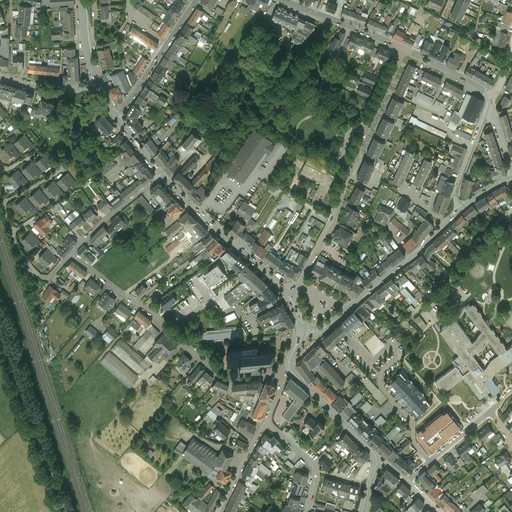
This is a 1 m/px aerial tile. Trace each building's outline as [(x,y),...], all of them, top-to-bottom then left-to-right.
[(72,8),(73,8),(73,4),(75,4),(74,4),(74,0),(50,0),(50,2),(48,2),(48,8),(37,8),(37,11),(51,10),(60,9),(72,8)] [(182,6),(173,0),(172,0),(172,1),(173,2),(170,6),(179,11),(182,6)] [(245,0),(245,1),(250,3),(249,6),(248,5),(246,8),(242,6),(239,10),(247,14),(254,4),(255,0),(245,0)] [(255,0),(254,4),(251,8),(257,11),(259,5),(260,2),(266,5),(266,4),(268,0),(255,0)] [(341,8),(343,0),(336,0),(336,3),(327,1),(325,9),(337,12),(338,7),(341,8)] [(442,0),(435,0),(433,6),(439,9),(442,0)] [(465,7),(456,3),(453,9),(463,13),(465,7)] [(225,9),(217,5),(214,9),(217,11),(214,16),(219,19),(225,9)] [(179,11),(170,6),(168,10),(167,9),(164,6),(162,8),(166,11),(175,17),(179,11)] [(202,9),(197,6),(194,11),(199,14),(202,9)] [(418,10),(410,6),(407,12),(415,16),(418,10)] [(352,8),(350,7),(349,10),(347,17),(352,19),(355,12),(351,11),(352,9),(352,10),(353,8),(352,8)] [(60,9),(62,38),(74,37),(72,8),(60,9)] [(349,10),(343,8),(341,15),(347,17),(349,10)] [(361,9),(357,8),(355,12),(352,19),(358,21),(361,14),(362,12),(361,11),(361,9)] [(299,19),(276,9),(272,18),(295,28),(296,25),(300,26),(297,33),(295,32),(291,39),(300,44),(304,37),(306,38),(309,31),(311,32),(314,24),(305,20),(304,22),(299,19)] [(463,13),(453,9),(450,15),(460,19),(463,13)] [(111,10),(108,10),(108,16),(101,17),(102,20),(112,20),(111,11),(111,10)] [(175,17),(166,11),(165,12),(166,13),(163,17),(171,23),(175,17)] [(199,14),(194,11),(190,16),(195,20),(199,14)] [(367,17),(361,14),(358,21),(364,23),(367,17)] [(195,20),(190,16),(187,21),(192,25),(195,20)] [(373,17),(370,16),(366,24),(375,29),(379,20),(373,17)] [(397,17),(393,22),(392,22),(391,23),(394,25),(396,26),(399,21),(400,19),(397,17)] [(382,22),(379,20),(375,29),(383,32),(387,26),(384,24),(382,23),(382,22)] [(165,21),(161,27),(166,30),(170,25),(165,21)] [(391,23),(384,33),(392,37),(394,34),(393,33),(393,32),(391,31),(394,25),(391,23)] [(185,24),(180,31),(189,37),(194,40),(196,37),(194,36),(195,35),(193,34),(192,36),(189,34),(192,29),(185,24)] [(137,28),(132,25),(129,30),(134,34),(137,28)] [(400,28),(394,25),(391,31),(393,32),(393,33),(394,34),(392,37),(400,41),(405,31),(402,29),(402,28),(400,27),(400,28)] [(166,30),(161,27),(158,32),(163,35),(166,30)] [(143,32),(137,28),(134,34),(139,37),(143,32)] [(189,37),(180,31),(174,41),(181,45),(183,42),(187,45),(189,41),(187,40),(189,37)] [(148,35),(143,32),(139,37),(144,41),(148,35)] [(350,39),(348,44),(353,47),(358,37),(352,34),(350,39)] [(153,39),(148,35),(144,41),(150,44),(153,39)] [(410,38),(404,35),(401,41),(411,46),(414,41),(416,38),(411,35),(410,38)] [(10,36),(1,36),(1,43),(1,48),(10,48),(10,36)] [(337,38),(335,37),(333,42),(331,41),(330,45),(334,47),(334,49),(337,50),(342,40),(337,38)] [(363,39),(358,37),(353,47),(359,49),(359,48),(363,39)] [(369,41),(363,38),(363,39),(359,48),(364,50),(369,41)] [(158,42),(153,39),(150,44),(147,47),(149,48),(148,49),(150,49),(152,46),(155,47),(158,42)] [(427,39),(425,43),(420,51),(427,54),(430,49),(434,42),(427,39)] [(98,49),(110,46),(108,40),(96,43),(98,49)] [(435,40),(431,50),(430,49),(427,54),(436,59),(440,51),(439,51),(443,44),(435,40)] [(174,41),(169,48),(176,53),(181,45),(174,41)] [(374,43),(369,41),(364,50),(370,53),(373,47),(374,43)] [(449,47),(443,44),(439,51),(440,51),(436,59),(442,62),(444,57),(448,49),(449,47)] [(75,55),(75,46),(62,47),(62,56),(67,56),(67,55),(75,55)] [(110,46),(98,49),(99,55),(111,53),(110,50),(110,48),(110,46)] [(385,49),(380,46),(378,49),(375,55),(375,56),(381,58),(385,49)] [(10,48),(1,48),(2,55),(2,57),(8,57),(10,57),(10,48)] [(176,53),(169,48),(165,55),(172,59),(176,53)] [(391,51),(385,49),(381,58),(386,61),(387,61),(390,54),(391,51)] [(100,61),(112,58),(115,58),(114,55),(114,54),(115,54),(114,53),(113,53),(112,52),(111,53),(99,55),(100,61)] [(456,53),(453,58),(450,56),(446,64),(455,69),(460,60),(462,56),(461,56),(462,54),(459,52),(458,54),(456,53)] [(148,58),(143,54),(139,60),(145,63),(148,58)] [(17,55),(13,55),(13,61),(18,61),(18,69),(23,69),(23,55),(17,55)] [(67,55),(67,56),(68,73),(63,73),(64,80),(79,79),(78,55),(75,55),(67,55)] [(172,59),(165,55),(160,62),(168,67),(171,61),(172,60),(172,59)] [(2,57),(0,56),(0,67),(7,68),(7,67),(8,58),(8,57),(2,57)] [(475,56),(469,65),(472,67),(478,58),(475,56)] [(112,58),(100,61),(102,67),(113,64),(112,58)] [(145,63),(139,60),(136,65),(141,68),(145,63)] [(179,64),(172,60),(171,61),(173,62),(172,64),(172,66),(176,68),(179,64)] [(168,67),(160,62),(156,68),(163,73),(168,67)] [(136,65),(133,63),(133,64),(132,64),(129,68),(130,69),(138,74),(141,68),(136,65)] [(416,67),(408,63),(406,69),(413,73),(416,67)] [(469,65),(464,73),(471,77),(476,69),(472,67),(469,65)] [(123,68),(110,74),(112,76),(116,85),(118,84),(122,92),(123,91),(128,89),(124,81),(128,79),(125,73),(123,68)] [(163,73),(156,68),(151,76),(162,84),(164,81),(164,80),(160,78),(163,74),(163,73)] [(138,74),(130,69),(128,72),(125,73),(128,79),(131,78),(133,84),(133,83),(134,82),(134,81),(134,82),(135,80),(135,79),(136,80),(137,78),(135,77),(138,74)] [(413,73),(406,69),(403,75),(410,78),(413,73)] [(479,71),(476,69),(471,77),(477,80),(481,72),(479,71)] [(108,70),(101,73),(105,80),(112,76),(108,70)] [(421,79),(427,81),(430,74),(424,71),(423,74),(422,77),(421,79)] [(371,74),(366,72),(362,79),(373,84),(377,77),(371,74)] [(485,74),(481,72),(477,80),(483,84),(487,76),(485,74)] [(436,77),(430,74),(427,81),(433,84),(436,77)] [(410,78),(403,75),(400,80),(408,84),(410,78)] [(491,78),(487,76),(483,84),(489,87),(494,79),(491,78)] [(442,80),(436,77),(433,84),(438,87),(442,80)] [(157,84),(149,79),(141,91),(146,94),(147,92),(151,94),(153,91),(157,84)] [(408,84),(400,80),(398,86),(405,90),(408,84)] [(15,87),(0,82),(0,83),(0,93),(5,95),(5,96),(6,97),(7,96),(12,97),(15,87)] [(452,85),(446,82),(443,89),(448,92),(452,85)] [(116,85),(109,88),(114,96),(122,92),(118,84),(116,85)] [(370,90),(360,85),(358,89),(359,89),(358,92),(361,93),(362,94),(363,95),(364,95),(367,96),(370,90)] [(457,87),(452,85),(448,92),(454,95),(457,87)] [(405,90),(398,86),(395,92),(402,95),(405,90)] [(26,90),(15,87),(12,97),(12,98),(14,98),(13,100),(15,100),(15,98),(23,100),(26,90)] [(463,90),(457,87),(454,95),(460,97),(463,90)] [(164,88),(159,95),(153,91),(151,94),(163,103),(166,99),(167,99),(168,98),(171,94),(164,88)] [(29,91),(26,90),(23,99),(32,102),(34,93),(29,91)] [(122,92),(114,96),(117,102),(121,102),(125,96),(123,91),(122,92)] [(434,99),(418,91),(415,97),(431,105),(434,99)] [(466,93),(458,112),(458,115),(457,116),(459,117),(458,118),(461,119),(462,116),(471,95),(466,93)] [(137,98),(145,103),(148,99),(139,94),(137,98)] [(462,116),(462,117),(474,122),(483,100),(471,95),(462,116)] [(509,98),(504,96),(500,103),(506,106),(510,100),(511,101),(511,96),(510,95),(509,98)] [(145,103),(137,98),(134,102),(142,107),(145,103)] [(277,98),(276,98),(275,99),(274,99),(273,100),(273,101),(273,103),(273,104),(273,106),(274,105),(275,106),(276,107),(276,108),(277,108),(279,108),(280,107),(281,105),(281,104),(281,102),(281,101),(281,99),(280,98),(279,98),(277,98)] [(403,103),(392,98),(385,112),(396,117),(397,117),(396,116),(402,103),(403,104),(403,103)] [(51,101),(42,99),(39,106),(33,104),(31,113),(37,115),(38,111),(47,114),(48,112),(53,113),(54,109),(58,110),(59,104),(56,103),(55,101),(53,100),(51,101)] [(446,105),(436,100),(433,106),(444,111),(446,105)] [(134,117),(137,118),(137,115),(142,107),(134,102),(126,114),(130,116),(130,119),(134,117)] [(31,113),(22,110),(19,121),(28,123),(31,113)] [(113,126),(103,114),(96,120),(101,126),(99,129),(103,134),(113,126)] [(457,116),(453,114),(449,121),(455,124),(458,118),(459,117),(457,116)] [(505,114),(499,116),(501,124),(508,122),(505,114)] [(417,119),(411,116),(408,122),(414,125),(417,120),(417,119)] [(131,126),(139,120),(137,118),(134,117),(130,119),(127,122),(131,126)] [(172,118),(163,126),(164,127),(163,128),(165,131),(166,132),(169,129),(170,129),(177,123),(172,118)] [(394,123),(383,118),(376,132),(387,137),(388,137),(386,136),(392,123),(394,123)] [(139,120),(131,126),(136,131),(143,124),(139,120)] [(447,134),(417,120),(415,124),(445,139),(447,134)] [(457,126),(449,122),(447,127),(455,131),(457,126)] [(508,122),(501,124),(503,132),(510,130),(508,122)] [(254,126),(227,164),(245,177),(254,164),(265,149),(269,152),(274,144),(270,141),(272,139),(254,126)] [(162,127),(150,136),(156,143),(157,142),(158,143),(161,140),(159,137),(165,131),(163,128),(162,127)] [(205,137),(194,127),(192,130),(198,135),(202,139),(205,137)] [(192,130),(182,142),(188,147),(198,135),(192,130)] [(511,135),(510,130),(503,132),(506,140),(511,138),(511,135)] [(119,132),(113,138),(115,141),(118,144),(121,142),(125,148),(130,145),(125,139),(119,132)] [(492,132),(484,134),(486,141),(494,138),(492,132)] [(22,136),(15,141),(22,149),(28,144),(25,140),(22,136)] [(150,136),(143,141),(153,154),(159,148),(156,143),(150,136)] [(33,144),(28,138),(25,140),(28,144),(30,147),(33,144)] [(112,139),(107,143),(105,140),(103,141),(106,146),(108,145),(109,146),(115,141),(113,138),(112,139)] [(385,143),(374,138),(367,153),(378,158),(378,157),(377,157),(383,143),(384,144),(385,143)] [(494,138),(486,141),(489,147),(496,145),(494,138)] [(159,148),(153,154),(157,159),(165,152),(163,149),(165,147),(171,141),(168,139),(161,147),(159,148)] [(7,144),(1,149),(8,157),(14,152),(11,148),(7,144)] [(466,149),(454,144),(450,154),(453,156),(454,153),(456,154),(463,157),(466,149)] [(130,145),(125,148),(122,151),(115,156),(123,165),(130,160),(132,163),(133,163),(140,157),(130,145)] [(496,145),(489,147),(491,154),(498,151),(496,145)] [(19,152),(14,146),(11,148),(14,152),(16,155),(19,152)] [(165,152),(157,159),(161,164),(171,155),(173,152),(174,151),(172,148),(168,152),(169,153),(167,155),(165,152)] [(409,151),(407,150),(404,156),(411,160),(413,153),(411,152),(409,151)] [(498,151),(491,154),(493,160),(500,158),(498,151)] [(171,155),(161,164),(169,172),(177,165),(175,162),(175,161),(179,158),(173,152),(171,155)] [(195,153),(179,169),(183,173),(188,168),(189,169),(192,166),(191,165),(199,157),(195,153)] [(479,156),(474,154),(471,161),(477,163),(479,156)] [(47,159),(44,155),(37,161),(44,168),(50,163),(47,159)] [(411,160),(404,156),(401,162),(408,165),(411,160)] [(52,166),(55,164),(50,157),(47,159),(50,163),(52,166)] [(140,157),(133,163),(135,166),(143,160),(140,157)] [(327,167),(307,157),(305,161),(300,170),(306,174),(313,177),(320,181),(316,188),(314,186),(312,187),(310,192),(310,193),(313,195),(321,199),(320,202),(320,203),(324,205),(326,205),(327,203),(328,202),(327,201),(328,200),(329,199),(329,198),(330,198),(330,197),(330,196),(329,194),(328,193),(329,192),(328,190),(326,190),(333,176),(334,176),(333,176),(330,174),(331,172),(331,171),(326,169),(327,167)] [(427,160),(424,158),(421,165),(428,168),(431,161),(428,160),(427,159),(427,160)] [(462,161),(455,158),(454,160),(452,165),(451,168),(459,172),(462,161)] [(500,158),(493,160),(495,167),(503,164),(500,158)] [(111,159),(101,166),(98,169),(102,174),(105,171),(115,163),(113,160),(112,160),(111,159)] [(364,159),(356,175),(366,180),(374,164),(364,159)] [(135,166),(136,168),(138,170),(146,165),(143,160),(135,166)] [(477,163),(471,161),(465,178),(468,179),(469,176),(471,177),(477,163)] [(183,173),(179,169),(173,175),(188,190),(189,190),(192,186),(208,170),(207,169),(210,167),(208,165),(209,164),(207,162),(190,180),(189,178),(190,177),(189,176),(190,175),(192,175),(193,174),(193,171),(192,170),(189,170),(188,172),(188,173),(187,172),(187,173),(187,174),(186,173),(185,174),(183,173)] [(408,165),(401,162),(398,168),(405,171),(408,165)] [(29,163),(23,168),(30,176),(36,171),(33,167),(29,163)] [(451,169),(441,164),(438,169),(444,173),(443,175),(450,178),(453,169),(451,169)] [(489,168),(490,172),(489,172),(489,174),(491,177),(492,176),(492,179),(499,177),(506,175),(503,164),(495,167),(489,168)] [(41,171),(35,165),(33,167),(36,171),(38,174),(41,171)] [(140,177),(150,170),(146,165),(138,170),(136,172),(140,177)] [(428,168),(421,165),(418,171),(425,174),(428,168)] [(405,171),(398,168),(395,174),(402,177),(405,171)] [(150,170),(140,177),(137,179),(137,178),(135,180),(137,182),(140,186),(142,184),(154,175),(150,170)] [(19,175),(15,171),(9,177),(16,184),(22,179),(19,175)] [(425,174),(418,171),(416,177),(423,180),(425,174)] [(27,179),(21,173),(19,175),(22,179),(24,182),(27,179)] [(65,174),(59,180),(65,188),(71,182),(72,182),(68,178),(65,174)] [(402,177),(395,174),(393,180),(390,179),(388,182),(393,184),(394,181),(399,184),(402,177)] [(489,174),(484,177),(484,176),(483,176),(482,177),(483,178),(480,179),(485,187),(494,182),(491,177),(489,174)] [(443,175),(442,175),(437,188),(441,190),(440,190),(441,190),(450,194),(451,194),(451,193),(454,184),(450,182),(452,178),(450,178),(443,175)] [(76,183),(71,176),(68,178),(72,182),(71,182),(74,185),(76,183)] [(423,180),(416,177),(413,183),(420,186),(423,180)] [(462,186),(471,188),(474,180),(470,179),(468,179),(465,178),(464,177),(462,186)] [(480,179),(474,183),(474,184),(475,186),(471,188),(471,189),(471,190),(473,194),(485,187),(480,179)] [(51,182),(44,188),(51,196),(57,190),(54,186),(51,182)] [(160,182),(158,182),(150,189),(155,195),(154,195),(157,198),(158,197),(162,202),(171,194),(160,182)] [(62,191),(57,184),(54,186),(57,190),(59,193),(62,191)] [(135,190),(130,184),(126,187),(131,193),(135,190)] [(364,189),(356,184),(353,191),(361,195),(364,189)] [(199,188),(197,191),(194,188),(192,186),(189,190),(188,190),(187,191),(198,202),(203,197),(205,194),(199,188)] [(471,188),(462,186),(460,195),(467,198),(471,189),(471,188)] [(505,186),(500,188),(502,195),(504,200),(509,198),(505,186)] [(131,193),(126,187),(121,191),(121,192),(126,197),(131,193)] [(500,188),(492,192),(495,198),(498,203),(504,200),(502,195),(500,188)] [(40,194),(36,190),(30,196),(37,204),(43,198),(40,194)] [(361,195),(353,191),(350,197),(357,201),(361,195)] [(48,199),(43,192),(40,194),(43,198),(45,201),(48,199)] [(121,192),(111,201),(116,206),(126,198),(126,197),(121,192)] [(488,202),(495,198),(492,192),(485,197),(488,202)] [(155,208),(142,193),(137,196),(151,212),(152,211),(155,208)] [(365,193),(361,197),(365,201),(369,197),(365,193)] [(439,193),(433,209),(443,213),(449,197),(439,193)] [(163,202),(158,207),(159,209),(161,211),(167,205),(169,206),(176,199),(171,194),(162,202),(163,202)] [(104,197),(97,203),(102,210),(106,207),(108,206),(111,203),(105,196),(104,197)] [(403,197),(397,206),(402,209),(405,211),(410,203),(406,200),(407,200),(403,197)] [(481,199),(475,203),(481,210),(482,209),(484,208),(485,209),(488,207),(487,206),(490,204),(488,202),(485,197),(481,199)] [(26,202),(22,198),(16,204),(23,212),(29,206),(26,202)] [(495,198),(488,202),(490,204),(491,206),(497,202),(498,203),(495,198)] [(169,206),(167,208),(170,211),(169,211),(168,212),(170,214),(171,212),(174,215),(184,206),(177,199),(176,199),(169,206)] [(34,207),(28,200),(26,202),(29,206),(31,209),(34,207)] [(254,208),(242,200),(239,205),(237,208),(241,210),(249,216),(254,208)] [(60,201),(51,205),(54,210),(64,205),(62,203),(60,201)] [(392,208),(380,203),(378,208),(379,209),(376,216),(380,218),(380,219),(384,221),(388,213),(390,214),(392,208)] [(358,210),(348,204),(342,216),(347,219),(348,217),(353,220),(358,210)] [(472,205),(461,214),(466,220),(468,221),(478,213),(472,205)] [(91,206),(84,212),(88,217),(90,219),(97,213),(95,211),(91,206)] [(427,213),(417,207),(412,213),(417,216),(423,221),(425,219),(426,219),(424,217),(427,213)] [(184,222),(193,214),(190,212),(188,209),(179,217),(184,222)] [(489,217),(482,209),(481,210),(478,211),(485,219),(489,217)] [(249,216),(241,210),(237,216),(245,221),(249,216)] [(119,212),(111,219),(114,222),(111,224),(116,229),(118,227),(118,226),(121,223),(123,225),(125,225),(129,222),(129,220),(124,214),(121,215),(119,212)] [(46,213),(39,220),(44,224),(39,229),(43,233),(48,228),(45,226),(53,219),(46,213)] [(80,213),(75,218),(80,224),(86,219),(81,213),(80,213)] [(193,214),(184,222),(185,223),(183,226),(185,228),(189,225),(197,218),(195,216),(193,214)] [(316,217),(311,214),(308,219),(314,222),(316,217)] [(461,214),(456,220),(460,224),(461,225),(462,224),(464,225),(466,224),(464,222),(466,220),(461,214)] [(402,223),(393,215),(390,219),(399,227),(402,223)] [(237,216),(232,223),(229,228),(237,235),(242,228),(241,228),(245,221),(237,216)] [(394,249),(382,233),(369,216),(366,218),(380,236),(379,237),(381,239),(383,240),(391,251),(394,249)] [(243,240),(249,230),(255,221),(250,217),(246,223),(248,224),(245,227),(244,229),(242,228),(237,235),(243,240)] [(277,219),(273,217),(268,224),(272,226),(277,219)] [(324,221),(317,217),(314,222),(319,225),(321,227),(324,221)] [(80,224),(75,218),(69,222),(74,228),(80,224)] [(178,218),(165,229),(169,233),(181,223),(178,218)] [(197,218),(189,225),(191,227),(194,225),(197,223),(200,220),(197,218)] [(39,220),(38,219),(34,224),(39,229),(44,224),(39,220)] [(426,219),(425,219),(423,221),(418,226),(426,233),(433,226),(426,219)] [(460,224),(456,220),(450,225),(453,229),(457,233),(462,228),(460,225),(460,224)] [(410,228),(402,223),(399,227),(406,232),(410,228)] [(107,228),(103,224),(96,231),(102,236),(108,229),(107,228)] [(111,224),(107,228),(108,229),(111,233),(116,229),(111,224)] [(198,229),(194,225),(191,227),(189,229),(192,233),(193,233),(193,234),(196,237),(202,233),(198,229)] [(256,250),(270,230),(265,227),(262,225),(259,228),(260,228),(257,233),(259,234),(258,237),(257,238),(258,238),(259,237),(260,238),(259,240),(254,237),(249,244),(256,250)] [(345,227),(340,225),(339,227),(337,226),(333,233),(335,233),(334,236),(339,239),(346,243),(352,231),(345,227)] [(453,229),(450,225),(442,233),(449,240),(453,236),(456,238),(457,237),(456,236),(458,234),(457,233),(453,229)] [(426,233),(418,226),(418,227),(417,226),(415,228),(413,230),(414,231),(412,234),(419,241),(426,233)] [(210,230),(200,239),(197,240),(193,243),(199,250),(202,248),(207,243),(207,244),(216,236),(210,230)] [(249,230),(243,240),(249,244),(254,237),(255,235),(249,230)] [(270,230),(256,250),(263,255),(269,248),(272,243),(273,243),(270,240),(271,239),(269,238),(273,233),(270,230)] [(96,231),(90,237),(96,243),(103,236),(102,236),(96,231)] [(28,233),(22,239),(30,246),(35,241),(32,237),(28,233)] [(449,240),(442,233),(438,237),(433,242),(437,247),(438,249),(446,242),(449,240)] [(77,240),(70,234),(65,239),(68,241),(73,246),(77,240)] [(412,234),(403,241),(403,242),(409,249),(419,241),(412,234)] [(40,241),(34,235),(32,237),(35,241),(38,243),(40,241)] [(177,236),(166,246),(169,250),(180,241),(178,238),(177,236)] [(207,244),(206,244),(208,246),(208,247),(207,248),(206,247),(198,254),(201,258),(204,255),(205,255),(208,252),(211,250),(214,247),(221,240),(216,236),(207,244)] [(404,253),(399,245),(392,236),(389,238),(395,246),(396,246),(397,247),(394,249),(401,256),(404,253)] [(129,241),(125,237),(118,243),(122,247),(129,241)] [(221,240),(214,247),(216,249),(214,251),(215,251),(217,250),(220,252),(227,246),(221,240)] [(55,241),(52,245),(50,243),(49,244),(47,242),(45,243),(54,253),(57,250),(55,248),(59,245),(55,241)] [(62,248),(59,251),(64,256),(73,246),(68,241),(62,248)] [(433,242),(421,252),(427,259),(430,256),(428,254),(437,247),(433,242)] [(84,243),(77,250),(82,254),(85,251),(88,248),(84,243)] [(101,249),(94,243),(92,246),(98,251),(101,249)] [(391,251),(389,252),(389,251),(383,243),(382,243),(379,245),(387,256),(392,262),(401,256),(394,249),(391,251)] [(291,245),(284,257),(283,258),(281,257),(275,265),(286,271),(292,261),(298,250),(291,245)] [(463,254),(454,245),(450,248),(459,258),(463,254)] [(238,254),(227,246),(220,253),(222,255),(230,266),(233,264),(230,261),(238,254)] [(272,246),(270,248),(269,248),(263,255),(269,260),(276,250),(275,249),(275,248),(273,246),(272,246)] [(49,254),(45,250),(39,256),(46,263),(52,258),(49,254)] [(276,250),(269,260),(275,265),(281,257),(277,253),(278,252),(276,250)] [(297,256),(305,260),(308,254),(307,253),(307,251),(306,251),(304,251),(304,252),(300,250),(297,256)] [(89,251),(84,256),(90,262),(95,257),(89,251)] [(57,258),(51,252),(49,254),(52,258),(55,260),(57,258)] [(421,252),(416,256),(422,263),(426,260),(427,259),(421,252)] [(245,261),(238,254),(230,261),(235,265),(238,268),(245,261)] [(95,257),(90,262),(92,264),(99,258),(97,255),(95,257)] [(195,255),(188,260),(192,265),(199,260),(196,256),(195,255)] [(323,258),(318,255),(315,260),(311,268),(318,272),(327,256),(325,255),(323,258)] [(305,260),(297,256),(296,257),(294,262),(301,266),(305,260)] [(340,267),(331,262),(329,262),(325,261),(327,256),(318,272),(318,273),(319,273),(323,275),(323,276),(324,275),(327,277),(326,277),(327,277),(328,278),(329,278),(332,280),(331,280),(332,280),(335,282),(343,270),(341,269),(340,267)] [(387,256),(382,260),(386,267),(392,262),(387,256)] [(422,263),(416,256),(412,259),(418,266),(420,264),(422,263)] [(436,263),(430,257),(427,259),(426,260),(432,266),(436,263)] [(71,259),(68,264),(73,268),(77,263),(71,259)] [(418,266),(412,259),(408,262),(414,270),(417,267),(418,266)] [(381,261),(375,266),(380,272),(386,267),(382,260),(381,261)] [(217,261),(204,270),(206,273),(204,275),(209,283),(222,273),(220,271),(223,269),(217,261)] [(245,261),(238,268),(239,269),(237,272),(243,278),(245,277),(253,269),(249,264),(245,261)] [(294,262),(292,261),(286,271),(295,276),(296,276),(301,266),(294,262)] [(414,270),(408,262),(401,267),(404,271),(405,271),(408,274),(411,272),(412,273),(411,274),(412,275),(413,274),(416,272),(414,270)] [(82,266),(77,263),(73,268),(78,271),(82,266)] [(445,273),(448,270),(440,264),(437,267),(445,273)] [(367,273),(361,265),(360,266),(362,268),(361,268),(362,270),(362,271),(364,275),(362,277),(364,280),(367,283),(372,279),(367,273)] [(87,270),(82,266),(78,271),(83,275),(87,270)] [(375,266),(372,268),(371,268),(370,269),(371,270),(367,273),(372,279),(380,272),(375,266)] [(404,271),(401,267),(394,273),(401,281),(402,282),(405,279),(412,287),(415,284),(412,280),(408,276),(404,271)] [(252,284),(261,275),(254,268),(253,269),(245,277),(252,284)] [(354,276),(343,270),(335,282),(345,287),(347,287),(353,278),(354,276)] [(401,281),(394,273),(391,276),(398,284),(401,281)] [(261,275),(252,284),(254,285),(258,290),(268,283),(268,282),(261,275)] [(391,276),(383,282),(387,286),(391,290),(394,293),(402,286),(401,285),(400,286),(398,284),(391,276)] [(90,277),(84,285),(94,293),(101,284),(90,277)] [(243,278),(224,293),(230,301),(233,298),(235,300),(254,285),(252,284),(245,277),(243,278)] [(355,280),(353,278),(347,287),(355,293),(363,285),(355,280)] [(143,282),(140,286),(139,285),(136,289),(140,292),(143,289),(144,289),(147,285),(143,282)] [(387,286),(383,282),(376,288),(383,295),(386,292),(385,291),(389,288),(387,286)] [(268,283),(258,290),(260,292),(262,295),(272,287),(268,283)] [(50,284),(43,295),(49,300),(53,294),(57,297),(58,295),(59,295),(59,294),(60,292),(57,290),(57,289),(50,284)] [(208,286),(211,291),(210,292),(213,296),(217,293),(211,284),(208,286)] [(404,284),(400,288),(406,294),(410,291),(404,284)] [(273,288),(264,293),(264,294),(269,300),(278,294),(273,287),(272,287),(273,288)] [(376,288),(368,295),(376,304),(377,304),(379,306),(381,304),(378,302),(382,298),(384,296),(383,295),(376,288)] [(419,288),(414,292),(418,296),(422,292),(419,288)] [(115,298),(106,291),(99,300),(108,307),(115,298)] [(157,291),(150,296),(154,301),(160,296),(157,291)] [(172,292),(160,301),(165,307),(169,304),(174,300),(173,298),(176,296),(172,292)] [(256,298),(255,299),(259,306),(269,300),(264,294),(260,296),(256,298)] [(376,304),(368,295),(362,301),(361,301),(365,304),(367,303),(370,306),(371,306),(375,309),(379,306),(377,304),(376,304)] [(252,296),(243,301),(244,302),(245,301),(247,304),(254,300),(253,297),(252,296)] [(254,300),(247,304),(243,306),(247,312),(259,306),(255,299),(254,300)] [(282,300),(268,307),(268,308),(257,314),(263,326),(274,320),(289,313),(282,300)] [(131,309),(121,301),(115,309),(126,316),(131,309)] [(361,301),(354,308),(363,318),(370,310),(365,304),(361,301)] [(411,301),(407,305),(411,309),(415,306),(411,301)] [(216,302),(210,305),(215,312),(221,309),(216,302)] [(489,361),(496,370),(496,371),(500,368),(499,367),(501,366),(501,367),(505,364),(511,359),(511,342),(511,343),(511,345),(506,349),(504,346),(505,345),(502,341),(501,342),(499,339),(500,339),(497,335),(496,335),(494,333),(495,332),(492,328),(491,329),(481,315),(482,314),(479,311),(478,311),(476,309),(477,308),(474,304),(473,305),(472,303),(465,308),(482,331),(471,339),(477,346),(479,345),(479,346),(483,343),(482,342),(487,338),(499,354),(489,361)] [(363,318),(354,308),(341,320),(347,327),(348,326),(363,343),(375,331),(363,318)] [(145,313),(139,309),(134,315),(139,318),(141,319),(145,313)] [(235,309),(223,314),(226,319),(237,314),(235,309)] [(384,316),(377,309),(374,312),(381,319),(384,316)] [(421,326),(426,323),(420,312),(414,315),(421,326)] [(152,318),(145,313),(141,319),(142,320),(147,324),(150,321),(152,318)] [(289,313),(274,320),(275,322),(280,330),(294,322),(289,313)] [(477,346),(471,339),(455,316),(439,328),(454,347),(455,346),(459,352),(452,357),(455,362),(434,377),(443,388),(463,373),(479,394),(483,391),(484,393),(487,391),(486,389),(490,387),(492,390),(498,386),(490,375),(495,372),(494,371),(496,370),(489,361),(483,366),(471,351),(472,350),(473,351),(476,348),(476,347),(477,346)] [(137,321),(132,318),(130,320),(129,322),(138,328),(141,324),(140,323),(137,321)] [(341,320),(332,327),(338,334),(341,333),(341,332),(347,327),(341,320)] [(160,330),(153,323),(150,326),(148,327),(153,332),(156,334),(160,330)] [(237,323),(219,325),(219,327),(207,328),(207,330),(201,331),(202,338),(215,337),(215,338),(218,338),(218,336),(243,334),(243,330),(245,330),(242,325),(237,325),(237,323)] [(90,324),(86,330),(93,336),(97,330),(90,324)] [(116,332),(109,327),(105,331),(112,337),(116,332)] [(148,327),(133,343),(138,347),(153,332),(148,327)] [(332,327),(328,331),(334,338),(336,336),(338,334),(332,327)] [(160,347),(171,337),(164,330),(154,341),(156,342),(160,347)] [(328,331),(327,331),(322,336),(329,345),(334,341),(334,344),(339,349),(341,346),(340,344),(337,342),(336,340),(334,338),(328,331)] [(347,338),(342,333),(342,334),(341,333),(338,334),(341,338),(344,341),(347,338)] [(144,357),(120,336),(111,348),(141,374),(151,363),(144,357)] [(303,354),(317,339),(313,336),(299,350),(303,354)] [(171,337),(160,347),(163,349),(167,353),(177,343),(171,337)] [(327,348),(319,339),(314,344),(323,354),(324,354),(325,356),(329,359),(331,362),(335,358),(334,357),(330,353),(331,352),(327,348)] [(156,342),(147,352),(148,353),(154,359),(161,351),(163,349),(160,347),(156,342)] [(249,345),(244,345),(244,344),(243,344),(243,345),(238,346),(238,345),(237,345),(238,346),(233,347),(229,349),(227,351),(226,352),(228,353),(229,362),(227,363),(229,364),(230,363),(231,363),(231,367),(230,368),(231,369),(232,368),(235,368),(235,369),(236,369),(236,368),(240,367),(240,368),(241,368),(241,367),(246,366),(246,368),(247,368),(246,366),(251,366),(252,367),(252,366),(258,365),(259,366),(259,367),(260,367),(260,366),(262,366),(262,367),(263,366),(262,366),(264,364),(264,365),(264,364),(265,364),(266,363),(266,362),(265,361),(264,361),(263,361),(262,359),(266,359),(266,361),(267,361),(267,359),(270,359),(270,360),(271,360),(271,358),(273,356),(274,356),(275,355),(273,355),(273,351),(274,351),(274,350),(272,350),(270,348),(270,347),(269,346),(269,348),(266,348),(266,347),(265,347),(265,349),(261,349),(261,347),(260,347),(260,349),(257,349),(257,348),(258,348),(258,346),(259,345),(258,344),(257,345),(256,344),(256,343),(255,344),(250,345),(250,343),(249,343),(249,345)] [(314,344),(303,355),(310,366),(318,359),(320,357),(323,354),(314,344)] [(147,352),(140,347),(138,349),(145,356),(148,353),(147,352)] [(139,376),(109,349),(99,361),(130,387),(139,376)] [(191,358),(184,352),(180,356),(181,357),(177,362),(182,366),(183,367),(186,363),(191,358)] [(347,352),(341,358),(345,362),(351,356),(347,352)] [(154,359),(148,353),(145,356),(144,357),(151,363),(154,359)] [(310,366),(303,355),(296,360),(295,361),(308,379),(315,374),(313,370),(310,366)] [(320,361),(318,362),(320,364),(321,366),(329,359),(325,356),(321,359),(320,361)] [(329,359),(321,366),(326,371),(331,376),(338,370),(331,362),(329,359)] [(186,363),(183,367),(182,366),(179,369),(183,372),(189,366),(186,363)] [(200,363),(190,375),(194,379),(204,366),(200,363)] [(321,366),(320,364),(317,367),(323,374),(325,372),(326,371),(321,366)] [(323,374),(317,367),(315,369),(320,376),(323,374)] [(408,374),(402,368),(401,369),(400,368),(397,371),(398,372),(396,374),(393,377),(391,379),(390,379),(388,381),(394,388),(393,388),(395,390),(397,392),(399,394),(401,392),(407,398),(404,400),(406,402),(407,402),(409,404),(408,404),(410,406),(411,406),(417,412),(419,410),(419,409),(421,407),(421,408),(425,405),(424,404),(426,402),(428,404),(431,401),(423,394),(424,393),(422,391),(422,392),(420,390),(420,389),(419,387),(417,385),(415,383),(413,380),(413,381),(411,379),(409,377),(407,375),(408,374)] [(205,369),(197,379),(201,382),(204,379),(209,372),(205,369)] [(327,384),(319,377),(320,376),(315,369),(313,370),(315,374),(308,379),(312,383),(320,390),(327,384)] [(338,370),(331,376),(333,380),(334,381),(337,384),(345,377),(344,376),(338,370)] [(351,370),(344,376),(345,377),(348,381),(355,374),(351,370)] [(209,372),(204,379),(207,382),(213,375),(209,372)] [(304,387),(290,375),(284,386),(283,389),(293,398),(295,395),(301,401),(308,391),(304,387)] [(223,380),(217,378),(212,384),(214,385),(213,389),(215,390),(216,391),(220,385),(222,380),(223,380)] [(254,379),(255,388),(255,387),(256,387),(259,388),(262,381),(262,380),(261,379),(261,378),(260,378),(260,379),(254,379)] [(255,388),(254,379),(253,379),(254,379),(246,380),(246,379),(246,380),(246,385),(246,387),(255,389),(255,388)] [(277,384),(265,379),(259,394),(260,395),(269,398),(270,399),(272,394),(275,389),(277,384)] [(229,382),(223,380),(222,380),(220,387),(226,389),(229,382)] [(246,380),(232,381),(232,390),(231,390),(231,392),(234,392),(234,391),(240,391),(246,391),(246,387),(246,385),(246,380)] [(327,384),(320,390),(327,396),(334,389),(328,383),(327,384)] [(255,389),(246,387),(246,391),(245,395),(247,395),(247,396),(249,397),(250,395),(253,396),(255,389),(255,388),(255,389)] [(259,388),(256,387),(253,396),(252,398),(255,400),(257,396),(260,389),(259,388)] [(358,388),(345,401),(350,405),(362,392),(358,388)] [(334,389),(327,396),(330,400),(338,392),(337,391),(336,391),(334,389)] [(338,392),(330,400),(338,408),(345,402),(345,401),(347,399),(342,394),(339,391),(338,392)] [(452,399),(460,401),(461,393),(454,392),(452,399)] [(293,398),(282,413),(288,419),(301,401),(295,395),(293,398)] [(266,401),(259,398),(252,414),(261,418),(263,413),(261,412),(266,401)] [(367,398),(360,403),(366,409),(372,403),(367,398)] [(218,400),(214,403),(210,407),(218,414),(221,410),(216,405),(220,401),(218,400)] [(345,402),(338,408),(346,416),(353,409),(350,405),(345,401),(345,402)] [(250,410),(241,405),(238,412),(246,417),(247,416),(250,410)] [(511,409),(509,406),(501,411),(506,417),(511,412),(511,409)] [(218,414),(210,407),(206,412),(214,418),(218,414)] [(438,410),(427,419),(428,420),(426,422),(420,427),(418,429),(420,431),(417,434),(428,447),(431,445),(432,446),(445,435),(458,424),(456,422),(459,420),(449,408),(446,410),(444,408),(444,407),(441,410),(439,412),(438,411),(438,410)] [(372,427),(373,426),(357,410),(356,412),(353,409),(346,416),(367,437),(374,430),(372,427)] [(380,412),(374,418),(378,422),(380,420),(382,422),(386,417),(380,412)] [(316,420),(309,413),(303,420),(306,422),(301,427),(306,431),(309,428),(315,434),(319,430),(320,431),(322,429),(321,428),(324,424),(318,418),(316,420)] [(246,418),(242,416),(241,417),(239,416),(236,414),(232,422),(237,424),(236,425),(250,433),(256,424),(246,418)] [(230,428),(220,419),(213,427),(218,431),(219,430),(224,435),(230,428)] [(487,421),(481,426),(487,432),(489,435),(494,430),(487,421)] [(393,424),(385,433),(387,435),(389,437),(398,429),(393,424)] [(291,425),(287,429),(291,433),(295,429),(291,425)] [(481,426),(476,430),(482,437),(487,432),(481,426)] [(374,430),(367,437),(375,444),(378,440),(382,436),(377,431),(378,429),(376,427),(374,430)] [(345,430),(338,437),(345,444),(345,443),(352,437),(345,430)] [(269,434),(265,431),(260,439),(270,448),(274,451),(276,448),(279,451),(282,448),(281,447),(284,444),(285,446),(285,445),(281,441),(279,439),(273,433),(271,436),(269,434)] [(246,440),(238,436),(238,437),(236,436),(234,435),(232,438),(236,440),(235,443),(242,447),(246,440)] [(215,450),(204,442),(202,442),(194,436),(192,437),(190,441),(217,460),(219,459),(227,463),(233,452),(222,446),(218,453),(217,453),(216,452),(215,451),(215,450)] [(378,440),(388,449),(391,446),(392,445),(389,442),(390,440),(385,437),(384,438),(382,436),(378,440)] [(407,436),(396,447),(397,447),(400,450),(411,440),(407,436)] [(334,437),(328,443),(331,446),(337,439),(334,437)] [(352,437),(345,443),(351,449),(358,442),(352,437)] [(471,443),(466,437),(461,442),(466,448),(471,444),(472,444),(471,443)] [(270,448),(260,439),(257,444),(264,450),(267,452),(268,450),(270,448)] [(190,441),(189,440),(187,443),(186,446),(183,450),(176,445),(174,448),(176,449),(176,448),(181,452),(181,453),(181,452),(185,455),(184,455),(185,455),(188,457),(189,458),(192,460),(196,463),(195,463),(195,464),(198,465),(198,466),(198,465),(221,483),(224,478),(217,475),(222,465),(225,467),(227,463),(219,459),(217,460),(190,441)] [(388,449),(378,440),(375,444),(384,452),(388,449)] [(186,446),(179,441),(176,445),(183,450),(186,446)] [(358,442),(351,449),(359,457),(360,456),(364,449),(358,442)] [(466,448),(461,442),(456,446),(465,457),(470,453),(466,448)] [(264,450),(257,444),(252,452),(259,456),(260,457),(262,454),(264,456),(266,453),(263,452),(264,450)] [(388,449),(384,452),(391,458),(398,452),(395,449),(391,446),(388,449)] [(321,451),(318,454),(321,456),(325,452),(326,453),(328,451),(324,447),(321,451)] [(364,449),(360,456),(359,457),(357,459),(361,462),(363,459),(369,452),(365,448),(364,449)] [(506,448),(499,452),(504,460),(511,456),(506,448)] [(326,453),(325,452),(321,456),(318,459),(326,466),(332,459),(326,453)] [(406,458),(398,452),(391,458),(400,465),(406,458)] [(455,459),(449,452),(443,457),(448,463),(451,467),(452,467),(457,463),(458,463),(455,459)] [(504,460),(499,452),(494,456),(499,464),(504,460)] [(258,457),(251,454),(248,460),(258,465),(267,472),(270,468),(265,464),(260,460),(261,459),(260,457),(259,456),(258,457)] [(406,458),(400,465),(406,470),(411,464),(412,465),(414,462),(413,461),(414,459),(409,455),(406,458)] [(288,456),(285,459),(291,465),(294,462),(288,456)] [(273,457),(271,459),(274,461),(271,465),(275,467),(279,462),(273,457)] [(344,458),(338,465),(341,468),(342,467),(347,461),(344,458)] [(245,467),(255,472),(258,465),(248,460),(245,467)] [(434,460),(427,466),(431,470),(432,472),(439,465),(434,460)] [(347,461),(342,467),(345,470),(350,463),(347,461)] [(225,467),(222,465),(217,475),(224,478),(226,479),(227,476),(228,476),(229,474),(229,473),(231,470),(225,467)] [(399,475),(386,466),(379,475),(384,479),(385,478),(392,483),(399,475)] [(255,472),(245,467),(242,473),(244,475),(247,476),(252,478),(255,472)] [(308,472),(297,468),(294,477),(305,481),(308,472)] [(425,468),(418,474),(425,481),(431,474),(430,474),(432,472),(431,470),(430,471),(428,469),(427,470),(425,468)] [(431,474),(425,481),(429,486),(433,482),(436,479),(434,477),(434,476),(432,473),(431,474)] [(332,477),(325,475),(322,485),(330,487),(332,477)] [(384,479),(379,475),(374,482),(377,484),(376,485),(377,485),(379,486),(379,487),(380,487),(382,488),(382,489),(385,491),(387,489),(389,486),(391,484),(385,479),(384,479)] [(305,481),(294,477),(291,486),(302,490),(305,481)] [(341,480),(332,477),(330,487),(338,489),(341,480)] [(251,480),(246,478),(244,482),(247,484),(250,486),(253,481),(251,480)] [(244,482),(239,479),(234,490),(241,495),(247,484),(244,482)] [(402,479),(396,485),(404,493),(407,490),(404,488),(407,485),(407,484),(402,479)] [(209,480),(198,494),(202,498),(214,484),(209,480)] [(348,482),(341,480),(338,489),(346,491),(348,482)] [(483,481),(475,486),(481,492),(487,486),(483,481)] [(357,484),(351,482),(351,483),(348,482),(346,491),(349,492),(349,493),(354,495),(354,494),(357,494),(359,485),(357,484)] [(429,486),(426,489),(432,495),(440,488),(437,485),(435,486),(433,484),(434,483),(433,482),(429,486)] [(217,486),(208,502),(213,507),(222,490),(217,486)] [(229,499),(237,503),(240,497),(241,495),(234,490),(229,499)] [(404,493),(403,495),(409,501),(414,497),(407,490),(404,493)] [(440,495),(439,495),(444,500),(449,494),(446,492),(444,490),(440,495)] [(191,491),(183,501),(189,505),(197,496),(197,495),(191,491)] [(294,493),(291,492),(290,493),(289,497),(291,497),(289,501),(297,504),(300,496),(294,493)] [(451,492),(449,494),(444,500),(448,504),(453,499),(455,497),(454,496),(454,495),(451,492)] [(202,498),(198,494),(197,495),(197,496),(189,505),(196,511),(209,511),(213,507),(208,502),(202,498)] [(417,494),(411,501),(414,505),(416,507),(423,500),(417,494)] [(245,497),(241,495),(240,497),(243,498),(239,505),(242,506),(243,504),(244,504),(243,504),(244,502),(248,504),(251,501),(245,497)] [(237,503),(229,499),(225,507),(226,507),(231,510),(233,511),(235,507),(237,508),(238,505),(236,505),(237,503)] [(453,499),(448,504),(452,508),(457,503),(453,499)] [(289,501),(286,500),(282,511),(283,511),(294,511),(297,504),(289,501)] [(479,500),(471,508),(474,511),(476,511),(484,505),(479,500)] [(411,501),(405,507),(409,510),(414,505),(411,501)] [(457,503),(452,508),(456,511),(457,511),(462,508),(466,503),(464,501),(460,505),(457,503)] [(509,511),(503,504),(505,502),(503,501),(497,506),(499,508),(501,507),(503,509),(500,511),(509,511)] [(511,511),(511,509),(505,502),(503,504),(509,511),(511,511)]
